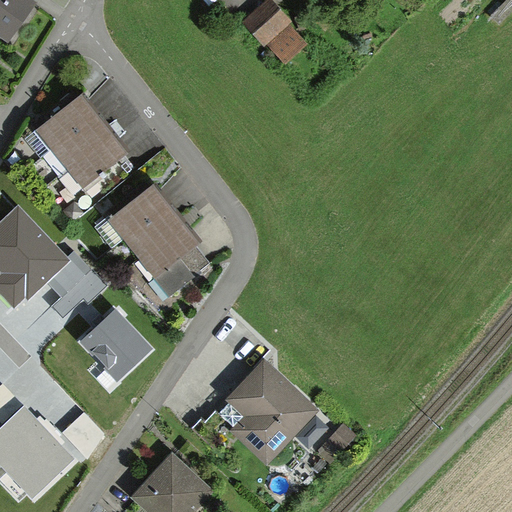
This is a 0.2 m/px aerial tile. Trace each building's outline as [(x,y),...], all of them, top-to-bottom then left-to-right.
[(0,0),(0,36),(7,42),(36,2),(33,0),(0,0)] [(282,60),(301,44),(266,4),(247,21),(282,60)] [(128,152),(82,96),(36,133),(81,190),(128,152)] [(210,262),(198,246),(203,242),(157,184),(112,220),(170,294),(210,262)] [(19,205),(0,222),(0,269),(3,273),(0,275),(0,292),(15,308),(26,298),(28,300),(48,282),(71,260),(67,257),(19,205)] [(75,250),(67,257),(71,260),(48,282),(62,297),(91,269),(75,250)] [(62,297),(53,306),(63,316),(84,297),(89,302),(107,285),(91,269),(62,297)] [(117,308),(80,343),(94,357),(95,356),(104,366),(102,368),(117,384),(155,349),(117,308)] [(233,429),(262,457),(307,409),(259,365),(229,397),(247,414),(233,429)] [(82,463),(87,458),(104,433),(85,413),(63,433),(48,418),(46,420),(41,416),(37,420),(24,406),(3,384),(0,386),(0,475),(22,498),(28,492),(33,497),(76,456),(82,463)] [(166,454),(132,493),(154,511),(182,511),(204,486),(166,454)]
